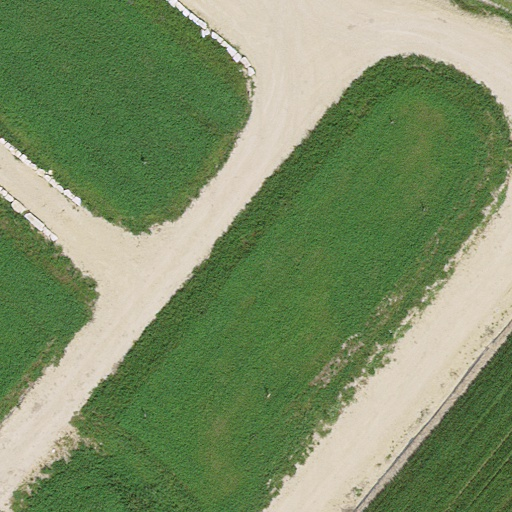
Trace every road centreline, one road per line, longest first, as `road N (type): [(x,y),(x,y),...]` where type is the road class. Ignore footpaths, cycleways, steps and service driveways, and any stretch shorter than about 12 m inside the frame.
road 1 (track): [(325,21),(294,117),(0,447)]
road 2 (track): [(511,261),(296,511)]
road 3 (track): [(299,0),(325,21),(472,37),(511,69)]
